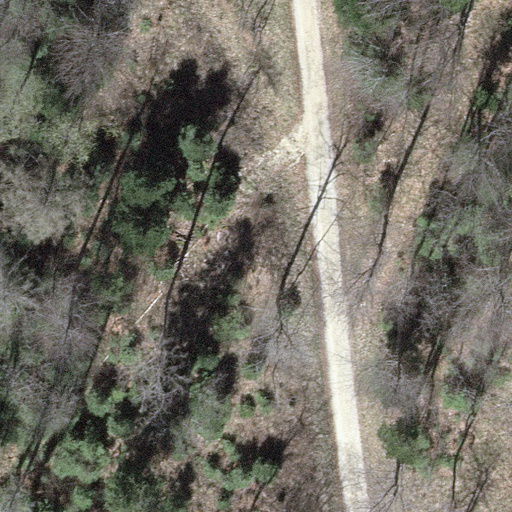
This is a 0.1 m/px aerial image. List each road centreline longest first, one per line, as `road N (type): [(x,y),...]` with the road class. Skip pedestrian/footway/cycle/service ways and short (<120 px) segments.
road 1 (track): [(305,0),(359,511)]
road 2 (track): [(328,218),(245,95),(202,0)]
